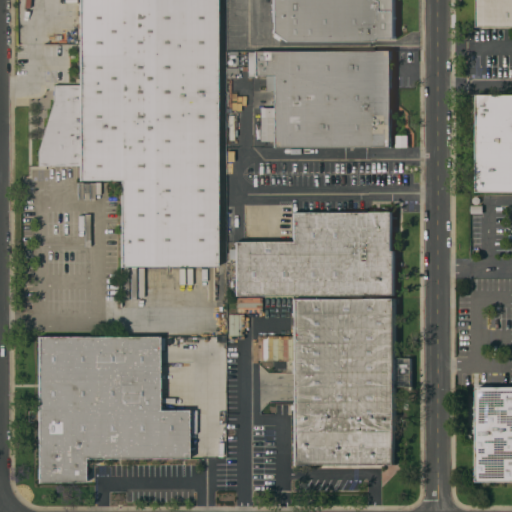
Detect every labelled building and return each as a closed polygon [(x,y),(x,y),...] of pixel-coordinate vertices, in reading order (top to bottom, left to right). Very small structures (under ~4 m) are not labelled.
[(124,177),(83,178),(81,0),(218,0),(220,265),(125,266),(124,177)] [(401,0),(401,40),(277,39),(277,0),(401,0)] [(511,27),(477,27),(476,0),(511,0),(511,27)] [(395,148),(276,145),(277,72),(261,72),(261,47),(397,48),(395,136),(395,148)] [(237,51),(237,55),(235,55),(235,57),(237,57),(237,65),(232,65),(232,58),(229,58),(229,51),(237,51)] [(511,192),(477,192),(477,95),(511,95),(511,192)] [(407,147),(395,148),(395,136),(407,136),(407,147)] [(472,199),(474,197),(477,197),(480,199),(479,202),(478,205),(474,204),(472,202),(472,199)] [(235,295),(235,259),(228,259),(228,254),(234,254),(234,241),(292,241),(292,212),(392,212),(392,251),(395,251),(395,295),(235,295)] [(395,465),(293,465),(293,410),(290,410),(290,405),(292,405),(292,299),(395,299),(395,358),(410,358),(410,387),(395,387),(395,465)] [(43,336),(163,337),(163,412),(191,412),(190,461),(92,460),(92,483),(42,482),(43,336)] [(511,481),(479,482),(478,389),(511,388),(511,481)]
